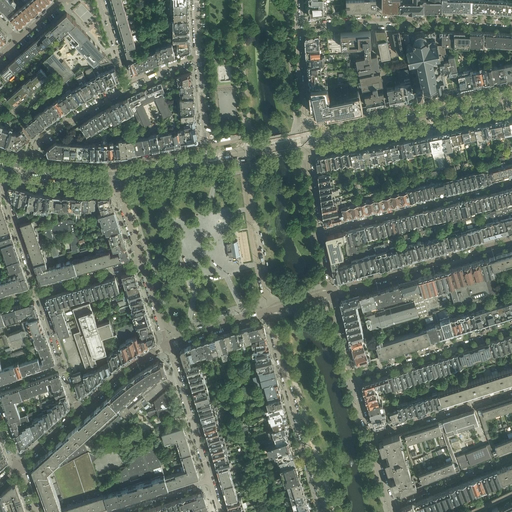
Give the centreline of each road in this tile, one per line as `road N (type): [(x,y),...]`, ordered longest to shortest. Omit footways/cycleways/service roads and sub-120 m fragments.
road 1 (residential): [(511,24),(399,19),(297,27)]
road 2 (residential): [(266,312),(326,511)]
road 3 (residential): [(511,181),(317,233)]
road 4 (residential): [(321,139),(336,145),(511,110)]
road 5 (residential): [(511,85),(341,120),(332,133)]
road 6 (residential): [(511,240),(329,292)]
road 7 (tertiary): [(511,98),(332,133)]
road 8 (residential): [(511,323),(351,375)]
road 9 (residential): [(197,157),(186,150),(113,164),(51,162),(43,173)]
road 10 (residential): [(511,391),(369,437)]
road 11 (residential): [(209,480),(168,345)]
road 12 (residential): [(31,168),(38,141),(127,82)]
road 13 (residential): [(511,457),(390,505)]
road 14 (residential): [(37,291),(2,177)]
